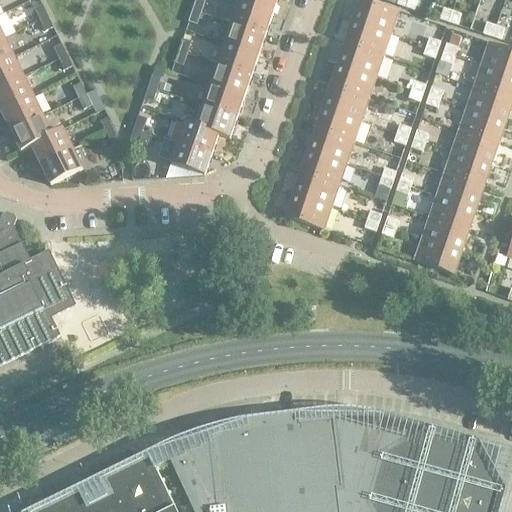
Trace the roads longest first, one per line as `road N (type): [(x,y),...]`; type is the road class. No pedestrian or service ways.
road 1 (residential): [(0,491),(177,408),(251,391),(314,384),(426,390),(511,413)]
road 2 (residential): [(317,0),(259,163),(197,195),(125,199)]
road 3 (residential): [(0,187),(40,202),(125,199)]
